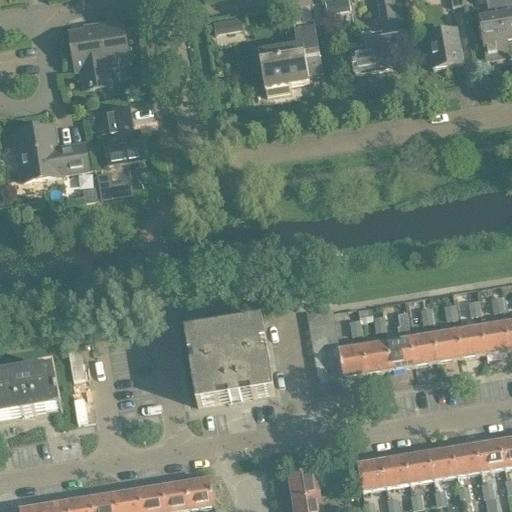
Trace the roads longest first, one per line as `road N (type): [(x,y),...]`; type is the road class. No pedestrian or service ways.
road 1 (residential): [(511,410),(376,431),(336,426),(0,484)]
road 2 (residential): [(511,113),(231,160),(206,157),(192,136),(171,0)]
